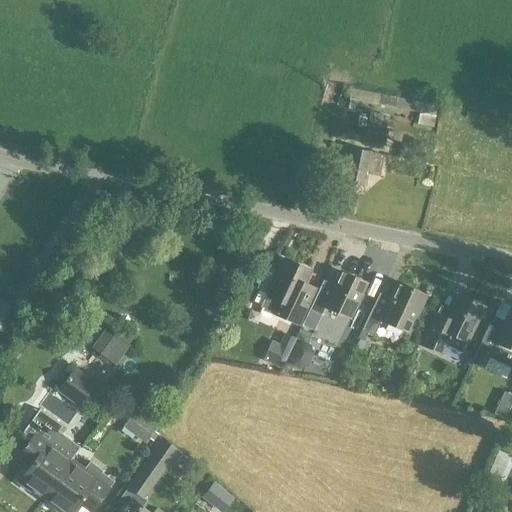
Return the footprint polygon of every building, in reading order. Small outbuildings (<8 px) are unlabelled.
[(437,106),(351,89),(347,109),(353,110),(355,104),(357,104),(358,101),(396,109),(394,120),(433,128),(435,119),(438,120),(439,113),(436,112),(437,106)] [(388,130),(367,125),(364,137),(385,142),(388,130)] [(378,175),(383,155),(350,148),(343,182),(364,186),(367,173),(378,175)] [(450,170),(444,199),(492,210),(495,197),(485,195),(489,179),(450,170)] [(34,211),(34,204),(8,204),(8,225),(19,225),(19,211),(34,211)] [(272,310),(299,323),(310,299),(312,300),(317,289),(304,283),(309,271),(284,259),(267,294),(277,299),(272,310)] [(309,309),(321,315),(325,306),(350,317),(366,284),(341,272),(331,292),(320,286),(309,309)] [(361,331),(373,336),(381,319),(408,332),(425,295),(397,282),(385,309),(374,304),(361,331)] [(446,320),(436,315),(421,346),(443,356),(447,347),(461,354),(483,307),(458,295),(446,320)] [(0,340),(20,314),(0,299),(0,340)] [(500,331),(488,326),(470,364),(483,370),(489,358),(511,368),(511,305),(500,331)] [(106,328),(91,348),(115,366),(130,347),(119,338),(123,332),(113,324),(108,330),(106,328)] [(281,349),(295,353),(301,329),(287,326),(281,349)] [(96,384),(74,368),(59,390),(81,406),(96,384)] [(494,415),(505,420),(511,404),(511,397),(504,393),(494,415)] [(138,407),(123,428),(146,444),(150,439),(153,441),(158,434),(155,432),(161,423),(138,407)] [(45,497),(56,483),(70,463),(58,455),(68,441),(55,432),(51,437),(38,428),(34,434),(20,454),(30,461),(31,465),(18,483),(29,491),(32,487),(45,497)] [(150,456),(126,488),(127,489),(143,501),(144,500),(167,468),(170,470),(182,453),(161,436),(147,454),(150,456)] [(511,443),(504,442),(496,475),(511,479),(511,476),(511,443)] [(72,511),(78,505),(87,511),(91,511),(109,488),(114,481),(89,463),(82,472),(70,463),(56,483),(45,497),(58,506),(56,510),(57,511),(72,511)] [(201,498),(209,505),(221,490),(213,483),(201,498)] [(120,498),(127,503),(120,511),(161,511),(156,508),(152,511),(147,511),(142,508),(147,502),(144,500),(143,501),(127,489),(120,498)]
